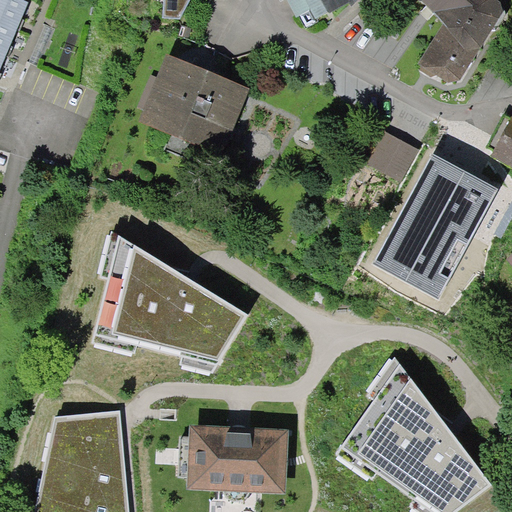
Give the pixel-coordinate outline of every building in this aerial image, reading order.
[(0,0),(0,69),(29,3),(20,0),(0,0)] [(164,0),(164,14),(174,16),(183,0),(164,0)] [(330,0),(336,9),(353,0),(421,0),(439,19),(446,27),(421,69),(464,93),(510,9),(494,0),(330,0)] [(248,89),(170,55),(140,121),(219,156),(248,89)] [(511,131),(497,159),(511,166),(511,131)] [(418,150),(383,134),(367,167),(402,184),(418,150)] [(469,182),(425,162),(387,242),(431,263),(469,182)] [(247,312),(119,232),(94,331),(217,363),(247,312)] [(454,511),(491,485),(394,357),(367,396),(375,398),(340,447),(435,511),(454,511)] [(129,511),(119,409),(56,414),(34,511),(129,511)] [(190,422),(188,485),(283,491),(287,428),(190,422)]
